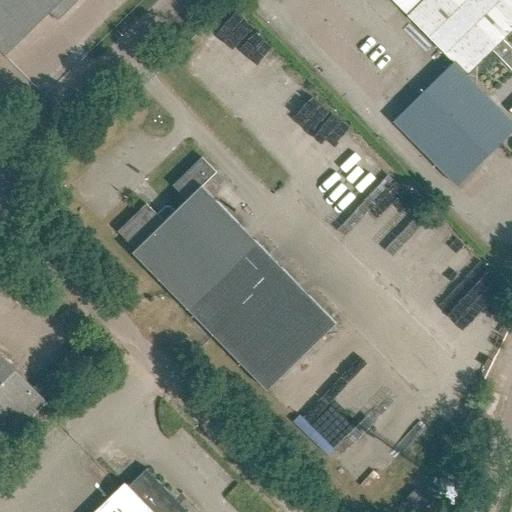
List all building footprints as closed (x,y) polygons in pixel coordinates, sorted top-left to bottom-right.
[(0,0),(0,48),(6,54),(49,11),(57,19),(76,0),(0,0)] [(511,0),(393,0),(453,61),(393,120),(457,185),(511,131),(511,121),(467,75),(493,49),(503,39),(511,30),(511,0)] [(266,389),(335,321),(202,183),(215,170),(201,156),(173,183),(187,198),(174,210),(168,203),(157,213),(146,202),(118,230),(135,248),(132,251),(266,389)] [(58,358),(62,361),(42,382),(60,400),(102,358),(83,340),(70,353),(67,350),(58,358)] [(0,355),(0,446),(32,415),(41,424),(52,413),(43,405),(46,402),(0,355)] [(187,511),(145,469),(127,486),(124,482),(93,511),(187,511)] [(417,510),(426,500),(415,488),(405,498),(417,510)]
